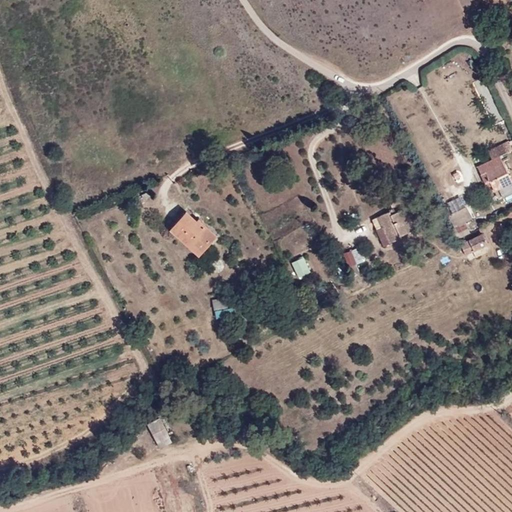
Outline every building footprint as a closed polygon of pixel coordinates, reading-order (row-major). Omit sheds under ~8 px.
[(477,167),(487,187),(491,185),(490,180),(507,172),(499,156),(477,167)] [(386,228),(384,229),(390,242),(401,238),(401,235),(414,229),(410,221),(416,218),(411,206),(391,215),(389,211),(380,215),(386,228)] [(171,228),(182,239),(185,235),(203,251),(217,235),(199,218),(197,221),(186,211),(171,228)] [(383,229),(384,229),(386,228),(380,215),(377,217),(383,229)] [(458,217),(461,224),(465,222),(466,221),(463,215),(458,217)] [(465,222),(461,224),(455,227),(458,232),(468,228),(465,222)] [(185,235),(182,239),(200,255),(203,251),(185,235)] [(466,255),(490,248),(486,235),(462,242),(466,255)] [(351,251),(356,264),(364,261),(359,248),(351,251)] [(347,260),(350,266),(356,264),(351,251),(343,253),(347,260)] [(305,257),(293,263),(300,279),(313,273),(305,257)] [(216,308),(226,306),(224,298),(215,300),(216,308)] [(169,440),(161,422),(149,428),(158,446),(169,440)]
